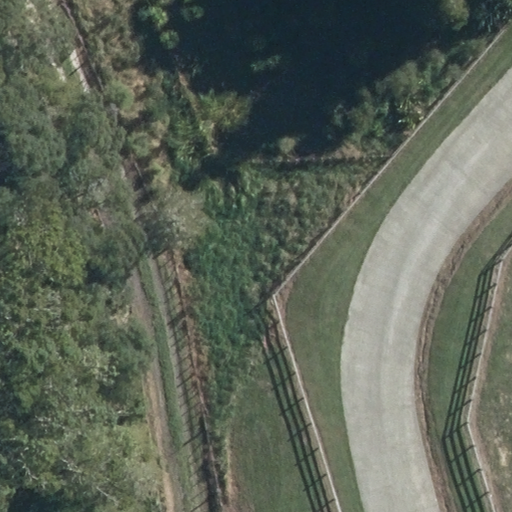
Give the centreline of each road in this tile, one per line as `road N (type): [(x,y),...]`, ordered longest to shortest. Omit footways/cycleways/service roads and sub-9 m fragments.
road 1 (track): [(15,0),(119,299),(155,511)]
road 2 (residential): [(511,123),(427,225),(388,298),(375,363),(409,511)]
